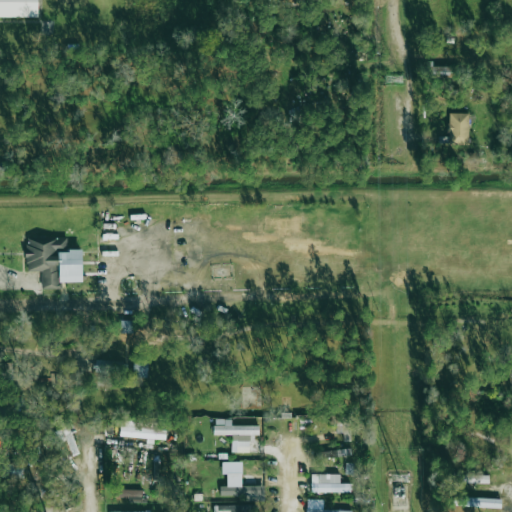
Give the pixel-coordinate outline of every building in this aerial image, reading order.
[(0,0),(0,17),(37,17),(37,0),(0,0)] [(431,77),(449,76),(449,66),(431,67),(431,77)] [(469,113),(449,112),(448,144),(468,145),(469,113)] [(42,289),(61,289),(60,282),(82,282),(82,249),(67,250),(66,238),(25,238),(26,272),(41,271),(42,289)] [(132,333),(133,321),(118,320),(118,333),(132,333)] [(94,372),(124,372),(124,360),(94,360),(94,372)] [(133,361),(133,377),(147,377),(146,360),(133,361)] [(231,452),(249,452),(249,435),(258,435),(258,426),(231,425),(231,419),(214,419),(214,435),(231,435),(231,452)] [(147,438),(147,440),(165,441),(166,430),(156,429),(156,423),(122,421),(121,436),(147,438)] [(79,452),(65,423),(54,428),(61,442),(66,439),(73,455),(79,452)] [(220,496),(244,495),(244,501),(264,501),(263,485),(241,486),(241,473),(226,473),(227,486),(219,486),(220,496)] [(340,474),(311,474),(311,491),(347,492),(347,484),(339,484),(340,474)] [(488,484),(488,475),(462,475),(462,483),(488,484)] [(500,508),(501,499),(454,497),(453,506),(500,508)]
